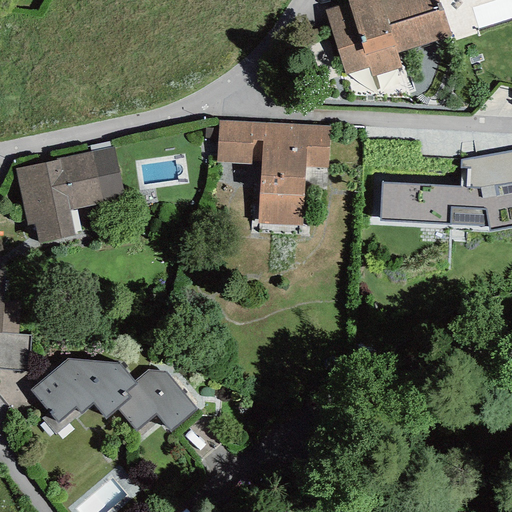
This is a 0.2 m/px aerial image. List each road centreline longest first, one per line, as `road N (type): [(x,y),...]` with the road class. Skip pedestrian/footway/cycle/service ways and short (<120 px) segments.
road 1 (residential): [(228,86),(242,101),(271,109),(511,115)]
road 2 (residential): [(425,511),(359,497),(260,452),(187,511)]
road 3 (residential): [(228,86),(0,143)]
